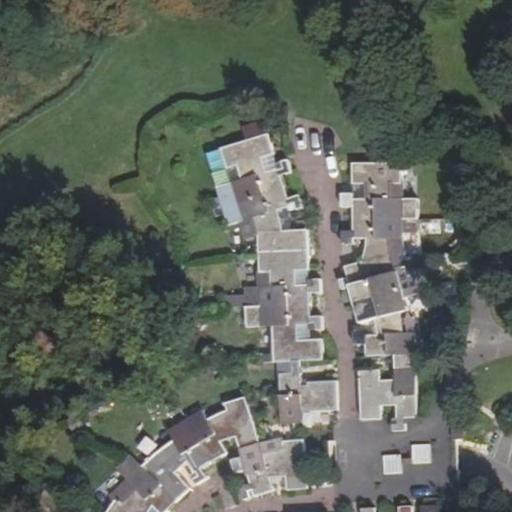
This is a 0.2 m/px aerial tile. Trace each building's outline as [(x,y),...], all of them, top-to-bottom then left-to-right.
[(286,188),(282,177),(292,174),(288,162),(279,165),(279,167),(277,170),(268,173),(263,160),(275,155),(269,135),(223,149),(234,182),(218,188),(225,207),(286,188)] [(419,221),(418,200),(404,200),(402,165),(354,165),(355,185),(367,185),(366,200),(348,200),(348,195),(342,196),(342,209),(355,208),(355,221),(405,221),(419,221)] [(284,232),(280,210),(296,206),(298,212),(304,210),(300,196),(290,199),(286,188),(225,207),(231,226),(254,218),(259,233),(260,252),(308,250),(309,250),(308,231),(284,232)] [(394,258),(393,249),(394,240),(405,240),(405,221),(355,221),(355,231),(342,233),(343,245),(355,245),(355,240),(367,240),(367,245),(366,251),(364,257),(363,261),(362,263),(360,264),(346,268),(352,286),(399,273),(394,258)] [(297,287),(297,271),(309,271),(308,250),(260,252),(262,308),(312,307),(311,294),(321,294),(319,281),(309,282),(309,284),(306,287),(297,287)] [(357,305),(404,291),(399,273),(352,286),(357,305)] [(403,313),(410,310),(404,291),(357,305),(363,325),(375,322),(380,335),(367,335),(367,330),(355,333),(356,346),(366,346),(367,357),(394,356),(418,356),(416,334),(406,334),(403,313)] [(325,360),(324,340),(301,341),(300,328),(311,327),(312,332),(324,332),(323,317),(312,317),(312,307),(262,308),(247,309),(249,329),(274,328),(276,353),(261,354),(262,364),(293,363),(293,375),(303,375),(302,362),(325,360)] [(420,420),(418,356),(394,356),(396,358),(397,380),(383,380),(383,372),(361,372),(363,421),(384,421),(384,407),(398,407),(398,420),(392,420),(393,433),(408,432),(407,420),(420,420)] [(339,412),(337,382),(309,384),(309,387),(303,387),(303,375),(293,375),(281,375),(283,424),(305,423),(305,414),(339,412)] [(260,443),(246,398),(226,405),(228,410),(209,420),(203,412),(186,422),(211,463),(228,453),(221,442),(237,438),(241,452),(260,443)] [(211,463),(186,422),(169,432),(175,440),(163,449),(154,456),(144,467),(178,498),(179,499),(189,490),(178,473),(189,464),(195,473),(192,476),(195,480),(192,482),(193,483),(195,482),(199,486),(209,480),(202,469),(211,463)] [(309,490),(306,442),(285,442),(285,448),(264,454),(260,443),(241,452),(243,457),(232,461),(236,473),(247,470),(252,485),(241,488),(245,500),(276,490),(272,479),(288,477),(289,491),(309,490)] [(413,445),(414,464),(432,463),(431,444),(413,445)] [(384,456),(385,474),(402,473),(402,456),(384,456)] [(159,511),(163,511),(178,498),(144,467),(129,481),(116,501),(109,511),(151,511),(155,508),(159,511)]
